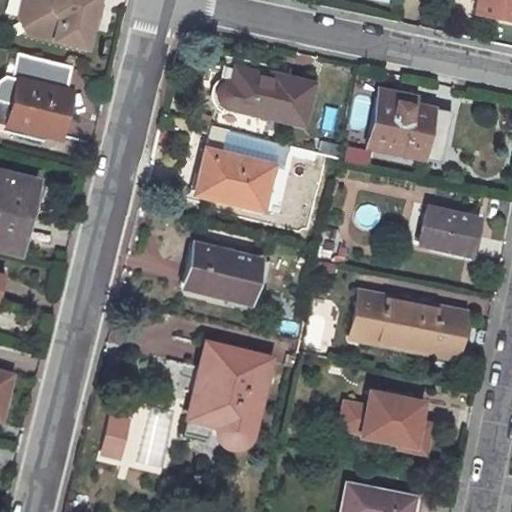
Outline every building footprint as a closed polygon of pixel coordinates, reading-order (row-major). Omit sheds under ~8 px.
[(18,0),(13,18),(22,32),(82,46),(88,25),(93,5),(94,0),(18,0)] [(511,0),(471,0),(469,13),(511,22),(511,0)] [(88,25),(92,26),(98,6),(93,5),(88,25)] [(56,135),(66,89),(61,88),(66,65),(11,52),(5,75),(13,77),(3,123),(56,135)] [(223,107),(301,125),(310,83),(270,73),(268,80),(257,78),(257,74),(233,69),(230,82),(224,83),(221,85),(217,92),(217,98),(218,102),(222,106),(223,107)] [(413,95),(376,88),(374,97),(411,104),(413,95)] [(411,104),(374,97),(363,147),(419,158),(429,108),(411,104)] [(265,166),(200,150),(195,176),(203,178),(199,195),(255,209),(265,166)] [(0,244),(13,248),(23,202),(30,204),(35,205),(40,184),(0,174),(0,244)] [(199,195),(203,178),(195,176),(191,193),(199,195)] [(0,252),(17,256),(18,253),(30,204),(23,202),(13,248),(0,244),(0,252)] [(474,217),(422,206),(414,241),(461,251),(464,233),(471,235),(474,217)] [(464,233),(461,251),(467,253),(471,235),(464,233)] [(257,261),(190,245),(179,287),(245,304),(257,261)] [(315,269),(331,272),(332,263),(318,260),(315,269)] [(462,314),(353,291),(344,334),(452,357),(462,314)] [(196,342),(181,406),(179,413),(211,421),(210,428),(212,434),(216,439),(219,442),(224,443),(229,443),(232,442),(233,441),(237,440),(240,436),(243,429),(260,358),(196,342)] [(323,364),(298,359),(292,383),(326,390),(333,358),(325,356),(323,364)] [(0,372),(0,409),(9,374),(0,372)] [(417,401),(367,391),(357,434),(408,444),(417,401)] [(118,460),(129,418),(106,412),(95,454),(118,460)] [(405,511),(408,497),(343,482),(336,511),(405,511)]
